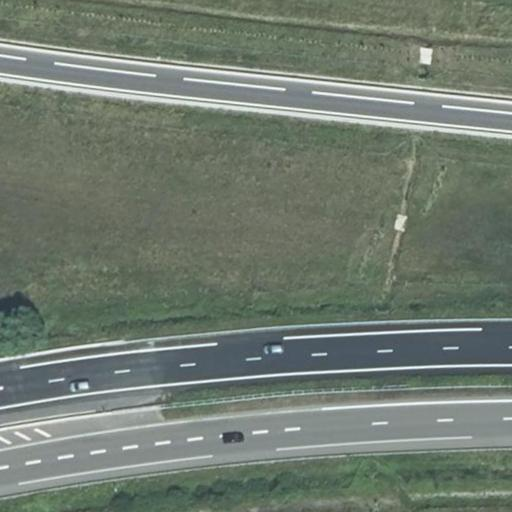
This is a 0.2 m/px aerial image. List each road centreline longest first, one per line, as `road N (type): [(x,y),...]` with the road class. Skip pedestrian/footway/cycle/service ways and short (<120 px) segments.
road 1 (motorway): [(511,123),(0,66)]
road 2 (motorway): [(0,468),(172,441),(511,418)]
road 3 (motorway): [(511,347),(283,357),(0,391)]
